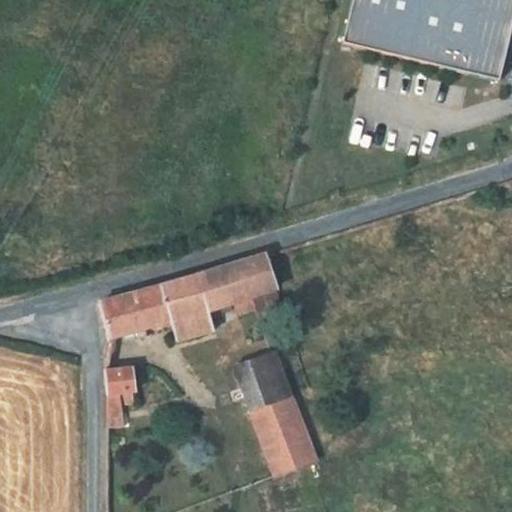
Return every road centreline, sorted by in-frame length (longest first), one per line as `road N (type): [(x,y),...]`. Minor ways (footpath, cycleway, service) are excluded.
road 1 (unclassified): [(511,171),(61,305)]
road 2 (residential): [(61,305),(92,346),(92,511)]
